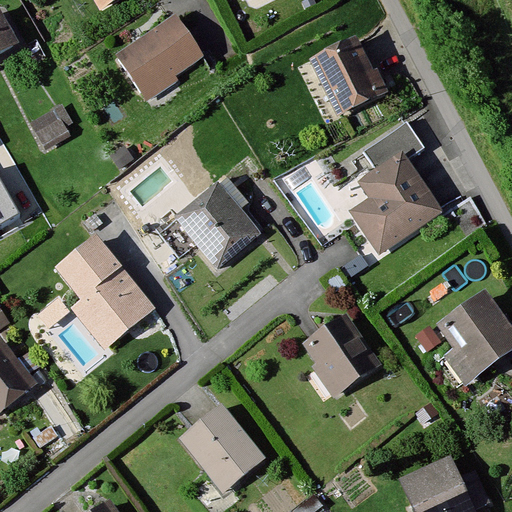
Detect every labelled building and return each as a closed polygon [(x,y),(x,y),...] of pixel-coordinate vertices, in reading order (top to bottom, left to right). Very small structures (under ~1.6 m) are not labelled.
[(86,0),(96,16),(122,0),(86,0)] [(173,12),(113,52),(144,98),(204,57),(173,12)] [(0,55),(17,46),(0,16),(0,55)] [(372,77),(355,42),(312,63),(338,117),(386,93),(377,74),(372,77)] [(62,106),(30,124),(43,146),(66,133),(63,127),(71,123),(62,106)] [(376,168),(357,181),(368,197),(349,210),(377,250),(437,209),(404,163),(425,148),(406,120),(362,150),(376,168)] [(220,179),(171,215),(212,271),(262,234),(220,179)] [(0,182),(0,229),(20,219),(0,182)] [(96,240),(56,272),(82,304),(73,312),(104,349),(153,309),(96,240)] [(511,320),(486,285),(433,323),(451,348),(441,355),(465,388),(511,354),(511,320)] [(37,313),(49,327),(70,308),(59,295),(37,313)] [(0,326),(11,318),(0,303),(0,326)] [(342,311),(297,341),(331,398),(379,363),(342,311)] [(0,342),(0,413),(35,386),(0,342)] [(219,405),(175,441),(217,492),(262,456),(219,405)] [(473,511),(449,455),(394,479),(408,511),(473,511)] [(120,511),(111,497),(87,511),(120,511)]
